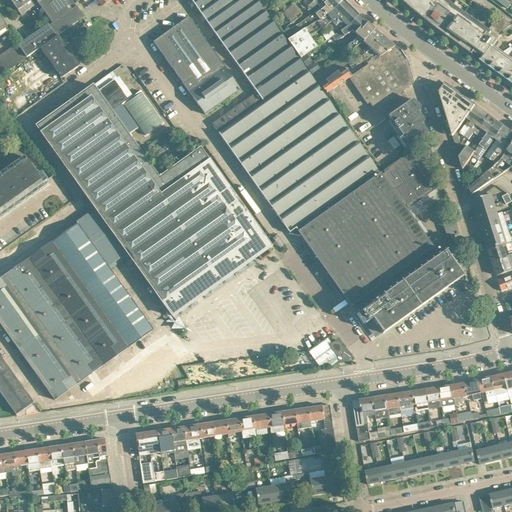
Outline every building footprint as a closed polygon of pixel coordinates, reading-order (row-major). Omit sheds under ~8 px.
[(9,0),(19,15),(34,5),(30,0),(9,0)] [(36,0),(52,22),(49,24),(48,23),(47,23),(57,37),(58,36),(82,18),(84,17),(81,13),(75,4),(71,0),(36,0)] [(91,12),(100,5),(97,0),(87,7),(91,12)] [(190,0),(203,18),(238,66),(242,72),(252,86),(256,92),(248,98),(212,124),(216,131),(229,149),(242,167),(255,185),(268,203),(272,209),(276,215),(286,229),(288,231),(289,233),(377,170),(364,152),(342,121),(282,36),(272,23),(271,21),(255,0),(190,0)] [(307,29),(322,19),(330,14),(342,0),(329,0),(324,5),(325,6),(311,16),(291,30),(285,34),(289,40),(307,29)] [(348,28),(359,16),(358,15),(344,2),(342,0),(330,14),(322,19),(307,29),(311,35),(333,21),(337,27),(342,22),(348,28)] [(317,0),(307,8),(311,12),(322,3),(324,5),(329,0),(317,0)] [(474,53),(481,58),(480,60),(485,64),(511,83),(511,62),(500,54),(498,53),(495,50),(493,49),(492,48),(497,40),(501,34),(505,29),(511,25),(503,19),(503,18),(503,17),(502,19),(498,23),(495,21),(489,30),(453,4),(447,0),(401,0),(411,9),(435,28),(473,56),(473,55),(472,54),(474,53)] [(284,13),(289,20),(300,12),(294,4),(284,13)] [(268,14),(273,20),(280,14),(275,8),(268,14)] [(303,15),(300,12),(289,20),(292,24),(303,15)] [(356,36),(368,24),(366,23),(365,22),(359,16),(348,28),(334,37),(336,41),(338,40),(339,41),(352,32),(355,35),(356,36)] [(188,18),(154,42),(164,57),(193,97),(205,114),(239,90),(230,77),(188,18)] [(17,43),(16,44),(26,59),(41,49),(57,37),(47,23),(17,44),(17,43)] [(363,41),(374,30),(368,24),(356,36),(360,39),(363,41)] [(282,30),(285,34),(291,30),(288,26),(282,30)] [(307,29),(289,40),(302,58),(307,55),(319,47),(311,35),(307,29)] [(382,37),(374,30),(363,41),(364,43),(352,52),(356,59),(350,63),(345,56),(321,72),(315,76),(327,94),(351,78),(353,77),(349,72),(364,62),(367,66),(394,47),(393,46),(382,37)] [(57,37),(41,49),(61,78),(70,72),(79,66),(71,54),(63,43),(59,37),(58,36),(57,37)] [(363,41),(360,39),(348,47),(352,52),(364,43),(363,41)] [(16,44),(0,54),(0,77),(26,59),(16,44)] [(396,49),(394,47),(367,66),(353,77),(351,78),(375,111),(403,91),(412,84),(405,62),(401,55),(396,49)] [(302,58),(308,67),(313,64),(307,55),(302,58)] [(314,63),(313,64),(308,67),(315,76),(321,72),(314,63)] [(54,113),(36,126),(54,151),(94,207),(129,257),(157,296),(166,309),(172,316),(199,297),(201,296),(264,251),(270,246),(260,232),(200,148),(158,178),(111,112),(128,100),(114,80),(97,92),(92,86),(73,100),(54,113)] [(439,93),(447,119),(452,136),(453,136),(457,131),(466,119),(467,119),(476,106),(463,97),(445,84),(439,93)] [(387,117),(388,117),(390,121),(399,133),(402,137),(398,139),(406,150),(427,135),(426,134),(425,135),(423,132),(425,130),(420,125),(422,122),(420,120),(422,118),(416,112),(419,110),(418,109),(417,110),(416,109),(415,108),(418,105),(416,103),(415,103),(412,99),(410,101),(387,117)] [(459,133),(464,137),(483,111),(476,106),(467,119),(468,120),(459,133)] [(474,133),(476,135),(490,116),(483,111),(464,137),(469,140),(474,133)] [(480,146),(497,121),(490,116),(476,135),(479,137),(475,142),(480,146)] [(494,139),(503,126),(497,121),(480,146),(475,152),(472,156),(479,161),(494,139)] [(486,157),(490,160),(493,156),(511,131),(503,126),(494,139),(497,141),(486,157)] [(456,147),(460,144),(457,131),(453,136),(452,136),(456,147)] [(509,149),(511,144),(511,132),(511,131),(493,156),(490,160),(493,162),(496,164),(500,160),(501,158),(509,149)] [(399,146),(396,141),(393,137),(388,141),(394,150),(399,146)] [(459,159),(468,147),(462,143),(460,144),(456,147),(459,159)] [(511,144),(509,149),(501,158),(511,165),(511,144)] [(463,170),(472,156),(475,152),(468,147),(459,159),(463,170)] [(383,172),(380,174),(401,204),(404,201),(408,207),(437,186),(411,149),(382,170),(383,172)] [(0,213),(42,183),(26,160),(10,171),(0,177),(0,213)] [(160,164),(158,162),(151,167),(154,172),(158,178),(162,175),(160,171),(164,167),(160,164)] [(469,188),(472,195),(476,192),(505,172),(495,164),(480,178),(477,181),(472,186),(469,188)] [(474,168),(467,177),(470,180),(477,170),(474,168)] [(289,234),(288,234),(294,235),(300,236),(301,236),(337,287),(339,290),(345,298),(351,306),(353,304),(356,308),(358,312),(443,252),(441,248),(438,244),(439,243),(436,240),(434,237),(433,235),(426,239),(424,236),(403,207),(401,204),(380,174),(377,170),(289,233),(289,234)] [(480,198),(473,200),(476,211),(495,204),(492,194),(484,197),(480,198)] [(495,204),(476,211),(479,220),(498,214),(495,204)] [(75,221),(77,224),(110,271),(117,266),(114,261),(121,257),(124,261),(129,257),(94,207),(89,211),(75,221)] [(498,214),(479,220),(479,221),(482,230),(506,223),(503,212),(498,214)] [(453,219),(451,220),(442,223),(447,238),(450,237),(453,236),(456,235),(458,234),(455,224),(453,219)] [(506,223),(482,230),(484,237),(485,240),(509,232),(506,223)] [(110,271),(77,224),(74,226),(71,228),(65,233),(44,248),(5,275),(0,278),(0,323),(4,330),(30,366),(54,400),(69,389),(93,372),(98,369),(123,351),(153,330),(148,323),(126,292),(113,274),(110,271)] [(509,232),(485,240),(488,248),(488,250),(489,250),(489,251),(511,242),(509,232)] [(265,239),(270,246),(273,244),(276,242),(273,238),(271,235),(268,237),(265,239)] [(279,237),(275,240),(282,248),(285,246),(279,237)] [(489,251),(493,263),(509,257),(508,253),(511,251),(511,242),(489,251)] [(264,251),(259,254),(263,259),(267,256),(271,253),(268,248),(264,251)] [(358,312),(356,314),(364,324),(367,322),(370,327),(373,333),(379,329),(382,334),(390,328),(463,276),(453,264),(449,257),(444,251),(443,252),(358,312)] [(511,263),(511,264),(509,257),(493,263),(497,276),(511,270),(511,263)] [(511,275),(498,281),(502,292),(511,287),(511,275)] [(339,290),(337,287),(335,288),(343,299),(345,298),(339,290)] [(327,338),(308,351),(320,369),(327,364),(330,367),(338,361),(339,363),(351,361),(350,355),(347,355),(347,354),(343,349),(342,348),(341,346),(336,340),(331,344),(329,340),(327,338)] [(21,410),(33,402),(5,363),(0,356),(0,393),(11,408),(15,414),(21,410)] [(509,393),(505,374),(492,377),(496,396),(509,393)] [(492,377),(480,380),(483,393),(486,392),(488,404),(498,402),(496,396),(492,377)] [(480,380),(465,383),(468,396),(473,395),(474,401),(481,399),(480,394),(483,393),(480,380)] [(458,384),(451,386),(455,405),(459,405),(458,402),(469,400),(468,396),(465,383),(458,384)] [(451,386),(439,388),(441,402),(442,408),(455,405),(451,386)] [(441,402),(439,388),(426,390),(429,410),(436,409),(435,403),(441,402)] [(426,390),(414,392),(416,406),(417,412),(429,410),(426,390)] [(416,406),(414,392),(399,394),(401,411),(413,409),(413,406),(416,406)] [(402,414),(401,411),(399,394),(385,396),(388,416),(402,414)] [(389,418),(388,416),(385,396),(372,398),(375,415),(376,420),(389,418)] [(375,415),(372,398),(360,400),(362,414),(363,414),(363,417),(362,417),(363,424),(367,424),(366,417),(375,415)] [(362,414),(360,400),(353,401),(358,435),(370,433),(368,425),(364,426),(363,424),(362,417),(363,417),(363,414),(362,414)] [(324,430),(333,428),(329,405),(321,406),(323,419),(322,419),(323,423),(324,430)] [(511,407),(511,405),(499,407),(499,408),(500,414),(508,413),(511,411),(511,407)] [(323,419),(321,406),(308,408),(310,421),(322,419),(323,419)] [(310,421),(308,408),(294,410),(296,423),(297,430),(311,429),(310,421)] [(492,410),(487,411),(487,414),(488,417),(500,414),(499,408),(492,410)] [(296,423),(294,410),(281,412),(283,425),(296,423)] [(283,425),(281,412),(268,414),(270,427),(271,434),(284,432),(283,425)] [(466,413),(457,415),(459,423),(467,421),(466,413)] [(270,427),(268,414),(252,417),(254,430),(270,427)] [(254,430),(252,417),(239,419),(242,436),(242,438),(255,436),(254,430)] [(242,436),(239,419),(226,421),(228,434),(228,438),(242,436)] [(228,434),(226,421),(212,423),(214,436),(228,434)] [(212,423),(199,425),(201,438),(214,436),(212,423)] [(199,425),(183,427),(186,444),(199,442),(199,438),(201,438),(199,425)] [(418,425),(404,428),(405,433),(419,431),(418,425)] [(183,427),(170,429),(173,447),(175,459),(188,457),(186,444),(183,427)] [(323,447),(335,445),(333,428),(324,430),(321,430),(323,447)] [(390,430),(391,436),(405,433),(404,428),(390,430)] [(173,447),(170,429),(157,431),(160,449),(159,449),(173,447)] [(157,431),(144,433),(146,450),(147,455),(160,453),(159,449),(160,449),(157,431)] [(372,433),(370,433),(371,440),(379,439),(378,434),(378,432),(372,433)] [(144,433),(135,434),(139,456),(147,455),(146,450),(144,433)] [(370,433),(358,435),(359,442),(371,440),(370,433)] [(99,459),(107,459),(104,439),(96,440),(98,454),(98,458),(99,459)] [(96,440),(84,442),(87,463),(92,463),(92,459),(98,458),(98,454),(96,440)] [(503,459),(511,457),(511,445),(511,440),(499,443),(500,445),(503,459)] [(84,442),(72,444),(75,466),(87,465),(87,463),(84,442)] [(370,444),(371,451),(378,450),(376,442),(370,444)] [(75,466),(72,444),(59,446),(62,459),(63,466),(64,466),(65,471),(76,470),(75,466)] [(380,457),(378,450),(371,451),(370,444),(361,446),(363,456),(372,455),(373,458),(380,457)] [(500,445),(488,448),(492,462),(503,459),(500,445)] [(59,446),(48,448),(50,461),(51,467),(63,466),(62,459),(59,446)] [(51,469),(51,467),(50,461),(48,448),(37,450),(40,470),(51,469)] [(300,451),(301,456),(315,454),(314,449),(314,448),(300,451)] [(472,448),(459,451),(462,464),(467,463),(467,464),(475,462),(472,448)] [(488,448),(477,451),(479,461),(480,465),(492,462),(488,448)] [(37,450),(25,451),(27,465),(28,472),(40,471),(40,470),(37,450)] [(25,451),(14,453),(17,466),(27,465),(25,451)] [(456,465),(462,464),(459,451),(445,454),(448,468),(456,466),(456,465)] [(287,452),(274,454),(275,461),(288,459),(287,454),(287,452)] [(14,453),(3,455),(6,473),(12,473),(12,477),(18,476),(17,466),(14,453)] [(445,454),(432,457),(435,470),(440,468),(440,469),(448,468),(445,454)] [(429,471),(435,470),(432,457),(419,460),(422,473),(429,472),(429,471)] [(88,469),(89,474),(109,471),(107,459),(99,459),(99,460),(95,461),(96,468),(88,469)] [(140,461),(139,461),(143,484),(155,482),(153,474),(151,459),(150,459),(151,464),(141,466),(140,461)] [(419,460),(405,463),(408,475),(414,474),(414,475),(422,473),(419,460)] [(405,463),(392,466),(395,479),(403,478),(403,477),(408,475),(405,463)] [(191,475),(190,470),(189,465),(182,466),(184,477),(191,475)] [(392,466),(379,469),(381,481),(387,480),(387,481),(395,479),(392,466)] [(376,482),(381,481),(379,469),(365,472),(368,485),(376,483),(376,482)] [(111,487),(109,471),(89,474),(90,482),(91,488),(111,487)] [(155,482),(164,480),(164,474),(163,472),(153,474),(155,482)] [(331,479),(325,480),(327,493),(343,490),(340,475),(330,476),(331,479)] [(312,495),(327,493),(325,480),(319,482),(319,479),(309,481),(312,495)] [(77,492),(79,490),(78,484),(68,486),(70,493),(77,492)] [(152,484),(143,486),(145,498),(151,497),(150,493),(154,492),(152,484)] [(276,489),(271,490),(273,502),(289,499),(286,484),(276,486),(276,489)] [(258,505),(273,502),(271,490),(265,491),(264,488),(255,490),(258,505)] [(13,492),(9,493),(9,496),(9,498),(20,497),(20,492),(19,489),(12,489),(13,492)] [(101,498),(112,497),(111,489),(101,490),(101,496),(101,498)] [(511,489),(502,492),(505,506),(511,503),(511,489)] [(491,495),(489,495),(490,495),(493,508),(505,506),(502,492),(491,495)] [(223,498),(217,499),(219,511),(235,509),(232,494),(222,496),(223,498)] [(495,511),(495,510),(493,510),(493,508),(490,495),(481,498),(484,511),(495,511)] [(102,507),(113,506),(112,497),(101,498),(102,507)] [(203,511),(214,511),(219,511),(217,499),(211,500),(210,498),(201,499),(203,511)] [(454,503),(442,506),(443,511),(464,511),(463,502),(454,504),(454,503)] [(163,508),(163,511),(179,511),(178,503),(168,505),(168,507),(163,508)]
